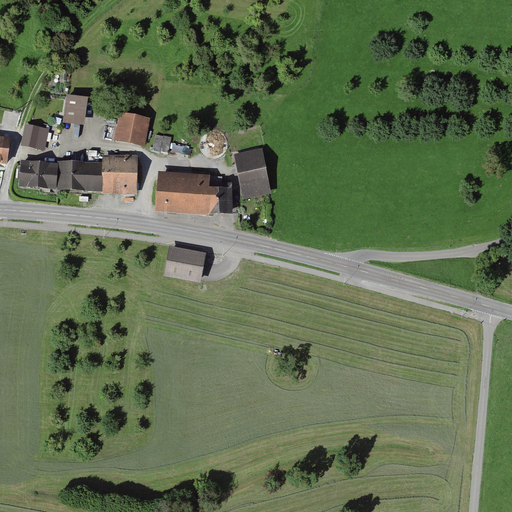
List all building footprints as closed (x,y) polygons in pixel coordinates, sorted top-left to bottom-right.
[(88,100),(68,97),(65,123),(85,126),(88,100)] [(150,120),(121,115),(115,142),(145,147),(150,120)] [(48,130),(26,125),(22,146),(44,150),(48,130)] [(179,154),(181,139),(156,135),(154,151),(179,154)] [(11,139),(0,137),(0,162),(7,163),(11,139)] [(263,148),(235,154),(244,199),(272,194),(263,148)] [(104,163),(21,161),(20,190),(138,194),(139,158),(104,157),(104,163)] [(212,176),(160,174),(158,213),(232,216),(233,189),(212,188),(212,176)] [(208,256),(170,249),(165,275),(204,282),(208,256)]
